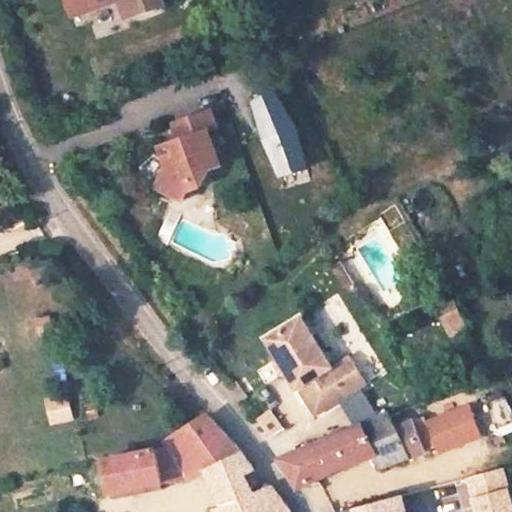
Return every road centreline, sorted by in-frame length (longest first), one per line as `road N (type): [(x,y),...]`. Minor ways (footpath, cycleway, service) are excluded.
road 1 (unclassified): [(0,101),(45,194),(300,511)]
road 2 (unknown): [(30,166),(237,72)]
